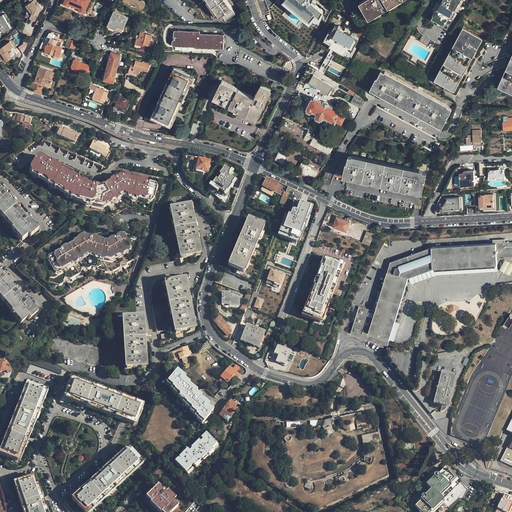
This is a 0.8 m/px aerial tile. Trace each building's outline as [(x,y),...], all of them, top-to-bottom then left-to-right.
[(35,21),(41,7),(36,0),(24,0),(27,4),(24,6),(28,11),(25,17),(35,21)] [(65,5),(66,0),(62,0),(60,6),(84,17),(85,14),(80,12),(81,10),(71,6),(70,7),(65,5)] [(91,0),(66,0),(65,5),(70,7),(71,6),(81,10),(80,12),(85,14),(91,0)] [(124,0),(144,9),(147,2),(143,0),(124,0)] [(228,0),(227,0),(209,0),(219,16),(224,13),(227,18),(236,13),(231,5),(228,0)] [(315,18),(319,21),(326,12),(310,0),(281,0),(282,0),(311,23),(315,18)] [(395,0),(364,0),(362,2),(370,15),(395,0)] [(439,0),(434,9),(435,9),(429,19),(448,30),(465,2),(466,3),(467,0),(439,0)] [(488,34),(511,0),(476,0),(464,17),(488,34)] [(123,32),(129,18),(115,12),(109,27),(123,32)] [(11,28),(5,18),(3,15),(0,16),(0,29),(1,29),(3,33),(11,28)] [(357,29),(360,25),(353,19),(352,20),(347,27),(345,29),(343,32),(350,37),(353,35),(357,38),(361,32),(357,29)] [(436,79),(464,29),(463,28),(434,80),(446,87),(446,86),(436,80),(436,79)] [(487,42),(464,29),(436,79),(436,80),(446,86),(446,87),(444,90),(456,97),(487,42)] [(222,48),(222,34),(198,33),(198,31),(192,30),(191,31),(172,31),(172,40),(171,40),(171,45),(193,46),(193,47),(222,48)] [(511,93),(511,31),(508,30),(489,75),(501,80),(502,81),(499,88),(511,93)] [(142,31),(141,36),(140,40),(138,39),(136,45),(144,47),(145,45),(150,46),(152,36),(148,34),(147,33),(147,32),(142,31)] [(18,53),(13,47),(11,48),(7,43),(0,48),(0,49),(7,59),(11,56),(12,57),(18,53)] [(45,52),(55,56),(60,57),(63,48),(49,43),(48,46),(44,44),(42,48),(46,50),(45,52)] [(112,53),(108,66),(106,76),(105,80),(114,82),(121,56),(114,54),(112,53)] [(74,69),(76,69),(77,68),(78,68),(85,69),(84,71),(89,72),(92,64),(80,61),(80,59),(77,58),(75,59),(72,67),(73,67),(74,69)] [(309,59),(307,63),(318,70),(321,65),(309,58),(309,59)] [(136,62),(134,67),(132,75),(137,76),(141,70),(148,72),(150,64),(142,62),(142,63),(136,62)] [(40,84),(37,92),(42,93),(44,86),(45,86),(46,84),(50,85),(54,73),(40,68),(35,83),(40,84)] [(173,114),(187,81),(189,82),(190,80),(189,80),(191,76),(173,68),(152,116),(169,123),(171,119),(173,119),(174,116),(175,116),(175,114),(173,114)] [(452,111),(382,71),(373,86),(388,95),(386,98),(388,99),(387,102),(390,104),(392,102),(393,102),(395,99),(401,103),(399,106),(398,108),(402,110),(403,108),(405,105),(407,106),(405,109),(407,110),(405,112),(409,114),(410,112),(412,113),(413,110),(434,122),(432,125),(431,127),(435,130),(436,127),(438,125),(442,127),(452,111)] [(332,86),(313,74),(308,82),(327,94),(332,86)] [(257,118),(272,90),(262,84),(254,98),(223,82),(216,96),(257,118)] [(388,95),(373,86),(371,89),(386,98),(388,95)] [(105,102),(108,93),(96,88),(92,99),(97,100),(98,99),(105,102)] [(366,99),(365,99),(355,93),(351,101),(362,107),(366,99)] [(126,113),(132,99),(120,94),(115,107),(119,108),(118,110),(126,113)] [(340,114),(341,112),(329,106),(330,105),(323,102),(314,98),(306,112),(315,116),(315,117),(316,117),(316,119),(320,121),(321,120),(322,120),(324,117),(335,123),(336,121),(341,124),(345,116),(340,114)] [(413,110),(412,113),(432,125),(434,122),(413,110)] [(23,124),(25,116),(16,115),(16,117),(11,116),(10,121),(23,124)] [(504,130),(511,129),(511,122),(503,123),(504,130)] [(467,136),(467,141),(473,141),(473,144),(482,144),(482,125),(472,125),(472,131),(473,131),(473,135),(467,135),(467,136)] [(78,134),(63,128),(62,129),(57,127),(55,133),(59,135),(75,141),(78,134)] [(327,155),(331,146),(315,138),(311,147),(327,155)] [(283,166),(294,145),(282,139),(276,151),(279,153),(275,161),(283,166)] [(106,148),(106,147),(94,140),(90,147),(105,156),(109,151),(106,148)] [(298,149),(290,157),(298,164),(306,156),(298,149)] [(30,165),(30,166),(33,167),(33,169),(37,171),(39,173),(41,173),(49,178),(49,179),(52,181),(56,184),(57,183),(65,188),(65,189),(68,192),(72,194),(73,193),(78,196),(82,197),(82,198),(87,199),(90,200),(91,199),(103,203),(107,201),(109,201),(112,199),(116,197),(116,195),(121,193),(127,194),(127,196),(131,197),(135,198),(136,197),(147,201),(151,199),(152,200),(153,199),(155,193),(154,192),(155,188),(155,185),(149,184),(147,184),(146,182),(144,183),(139,182),(139,181),(131,178),(130,179),(125,177),(125,176),(120,174),(119,175),(118,176),(118,177),(116,176),(115,178),(112,180),(110,180),(105,183),(105,184),(104,185),(103,184),(100,185),(94,184),(93,182),(91,183),(90,182),(85,180),(83,181),(83,180),(78,177),(77,178),(76,174),(74,175),(74,174),(69,171),(67,171),(67,170),(60,165),(58,165),(54,163),(54,161),(51,161),(51,159),(46,156),(45,156),(45,155),(41,153),(39,153),(37,157),(35,157),(30,165)] [(421,192),(424,175),(343,156),(335,172),(421,192)] [(207,172),(210,161),(198,158),(196,170),(207,172)] [(318,172),(302,164),(297,173),(314,181),(318,172)] [(215,177),(209,187),(225,198),(237,180),(231,176),(234,171),(225,166),(217,178),(215,177)] [(505,178),(504,169),(489,170),(489,177),(496,177),(496,179),(505,178)] [(460,173),(460,177),(464,177),(465,186),(475,185),(474,170),(463,171),(464,173),(460,173)] [(39,173),(37,171),(35,175),(37,177),(39,176),(47,181),(47,183),(50,185),(52,181),(49,179),(49,178),(41,173),(39,173)] [(267,180),(266,179),(262,187),(278,195),(282,187),(267,180)] [(56,184),(52,181),(50,185),(53,187),(55,186),(63,191),(63,193),(66,195),(68,192),(65,189),(65,188),(57,183),(56,184)] [(290,192),(290,191),(287,189),(286,193),(285,194),(284,192),(283,193),(279,204),(285,206),(290,192)] [(15,209),(13,206),(4,197),(6,196),(3,193),(2,194),(0,192),(0,215),(13,229),(24,242),(29,237),(31,239),(35,236),(33,234),(37,229),(27,219),(25,220),(18,212),(19,210),(17,207),(15,209)] [(72,194),(68,192),(66,195),(69,197),(71,196),(77,199),(82,201),(82,202),(86,203),(87,199),(82,198),(82,197),(78,196),(73,193),(72,194)] [(290,192),(285,206),(288,207),(293,194),(290,192)] [(116,197),(112,199),(114,202),(116,200),(117,199),(121,196),(126,198),(126,199),(130,200),(131,197),(127,196),(127,194),(121,193),(116,195),(116,197)] [(486,208),(486,213),(494,212),(492,195),(479,196),(480,208),(486,208)] [(456,210),(456,214),(461,214),(460,210),(461,210),(460,197),(447,198),(447,201),(446,201),(446,204),(445,204),(442,209),(443,211),(456,210)] [(90,200),(87,199),(86,203),(89,204),(91,203),(101,205),(102,207),(109,204),(110,204),(114,202),(112,199),(109,201),(107,201),(103,203),(91,199),(90,200)] [(301,220),(307,204),(294,200),(288,215),(301,220)] [(201,254),(192,212),(191,206),(171,210),(181,259),(201,254)] [(13,229),(0,215),(0,217),(12,230),(13,229)] [(337,217),(333,227),(346,231),(350,222),(337,217)] [(250,282),(272,229),(249,220),(227,273),(250,282)] [(332,226),(330,232),(345,237),(347,232),(346,231),(333,227),(332,226)] [(115,236),(114,237),(114,239),(110,241),(109,240),(106,240),(104,240),(104,239),(98,237),(96,238),(93,237),(92,236),(92,235),(89,236),(89,234),(87,234),(83,236),(82,238),(79,240),(78,240),(69,245),(69,246),(66,248),(64,248),(63,247),(63,250),(60,250),(56,252),(56,254),(54,253),(50,256),(49,257),(51,261),(47,277),(59,289),(64,285),(65,279),(69,277),(71,278),(82,270),(83,268),(86,267),(89,267),(92,265),(98,267),(100,265),(105,267),(106,269),(113,271),(119,268),(119,265),(125,262),(127,263),(135,259),(145,230),(133,227),(117,236),(118,236),(117,237),(115,236)] [(24,242),(13,229),(12,230),(11,231),(22,244),(24,242)] [(367,230),(363,242),(371,245),(375,233),(367,230)] [(350,334),(388,346),(390,339),(394,341),(399,325),(400,324),(395,322),(409,278),(434,269),(497,265),(497,262),(497,259),(511,258),(511,242),(433,247),(391,261),(378,305),(376,310),(363,307),(360,306),(350,334)] [(321,322),(342,264),(324,258),(303,315),(321,322)] [(505,261),(503,265),(501,269),(511,274),(511,272),(511,262),(506,259),(505,261)] [(281,286),(284,273),(270,269),(267,282),(281,286)] [(31,321),(36,312),(27,303),(25,304),(18,296),(20,294),(18,291),(16,292),(13,290),(6,280),(8,279),(5,276),(3,277),(1,274),(0,273),(0,297),(15,315),(24,326),(25,325),(30,321),(31,323),(33,321),(31,321)] [(189,301),(184,280),(164,285),(174,333),(195,328),(189,301)] [(232,297),(232,296),(229,295),(229,294),(223,294),(222,304),(229,304),(229,307),(238,307),(239,298),(238,298),(238,297),(232,297)] [(15,315),(0,297),(0,299),(14,316),(15,315)] [(261,309),(264,300),(258,297),(254,307),(261,309)] [(376,310),(378,305),(364,301),(363,307),(376,310)] [(248,303),(245,313),(249,314),(253,305),(248,303)] [(167,330),(161,304),(151,306),(158,332),(167,330)] [(24,326),(15,315),(14,316),(13,317),(22,328),(24,326)] [(503,326),(509,329),(511,323),(511,317),(509,316),(503,326)] [(146,355),(143,317),(136,317),(124,318),(127,369),(147,368),(146,355)] [(229,329),(230,329),(227,325),(226,323),(224,324),(218,318),(214,322),(221,330),(222,330),(228,337),(232,333),(229,329)] [(258,349),(264,333),(246,326),(240,342),(258,349)] [(278,346),(277,348),(276,351),(274,354),(279,356),(276,363),(279,364),(280,363),(286,366),(288,360),(291,354),(292,351),(278,346)] [(186,347),(175,352),(178,358),(179,360),(190,355),(186,347)] [(178,358),(175,352),(170,354),(172,361),(178,358)] [(27,358),(21,371),(25,374),(30,365),(38,368),(61,375),(61,369),(54,365),(42,361),(34,358),(29,357),(27,358)] [(11,371),(8,364),(6,361),(4,362),(3,360),(0,361),(0,372),(6,371),(7,373),(11,371)] [(227,365),(219,375),(224,379),(228,382),(232,378),(230,377),(232,375),(235,376),(237,378),(240,374),(235,371),(238,367),(233,364),(230,368),(227,365)] [(197,419),(202,422),(202,420),(209,414),(210,415),(212,411),(206,406),(207,405),(198,398),(199,397),(193,393),(194,391),(185,384),(186,383),(180,379),(181,377),(172,371),(163,382),(169,387),(169,388),(172,391),(177,395),(176,396),(182,400),(182,401),(185,404),(185,405),(190,409),(190,411),(195,415),(194,416),(197,419)] [(446,408),(454,375),(441,372),(433,404),(446,408)] [(141,408),(68,378),(66,382),(60,398),(59,400),(59,402),(60,403),(61,404),(61,405),(64,399),(133,427),(141,408)] [(0,452),(17,459),(46,391),(29,384),(27,384),(8,430),(0,447),(0,452)] [(229,400),(217,415),(223,420),(227,415),(230,417),(237,409),(234,407),(235,405),(232,404),(233,403),(229,400)] [(357,424),(367,422),(366,415),(365,412),(359,413),(360,417),(356,418),(357,424)] [(511,412),(508,421),(511,422),(511,425),(511,426),(510,430),(511,431),(497,462),(511,468),(511,412)] [(202,420),(202,422),(207,418),(210,415),(209,414),(202,420)] [(325,433),(332,433),(331,418),(311,420),(311,426),(324,425),(325,433)] [(364,445),(381,441),(379,431),(361,435),(364,445)] [(212,451),(217,446),(206,435),(201,440),(199,439),(197,441),(199,443),(196,446),(191,451),(191,452),(189,455),(186,452),(181,458),(173,465),(176,468),(184,475),(189,470),(192,468),(193,469),(198,464),(200,461),(206,455),(208,457),(209,458),(213,453),(212,451)] [(87,511),(142,462),(129,447),(112,462),(81,491),(76,487),(69,493),(63,504),(70,511),(87,511)] [(447,476),(447,473),(442,469),(438,473),(435,476),(433,474),(430,477),(430,478),(431,480),(425,486),(430,491),(424,497),(422,497),(421,497),(419,499),(421,501),(418,504),(415,508),(419,511),(431,511),(442,502),(443,504),(447,507),(456,497),(462,497),(468,485),(458,480),(456,480),(438,498),(436,496),(451,480),(447,476)] [(448,474),(447,473),(447,476),(451,480),(436,496),(438,498),(456,480),(453,477),(452,477),(449,474),(448,474)] [(44,511),(32,478),(14,484),(23,511),(44,511)] [(174,498),(166,490),(164,488),(163,489),(158,484),(147,495),(152,501),(161,510),(162,509),(164,511),(169,511),(178,503),(173,499),(174,498)] [(168,488),(166,490),(174,498),(176,496),(168,488)] [(499,502),(502,494),(496,491),(492,498),(499,502)] [(505,511),(508,511),(511,505),(511,502),(507,500),(508,497),(504,495),(498,508),(505,511)] [(161,510),(152,501),(151,502),(150,503),(159,511),(161,510)] [(431,511),(435,511),(443,504),(442,502),(431,511)]
